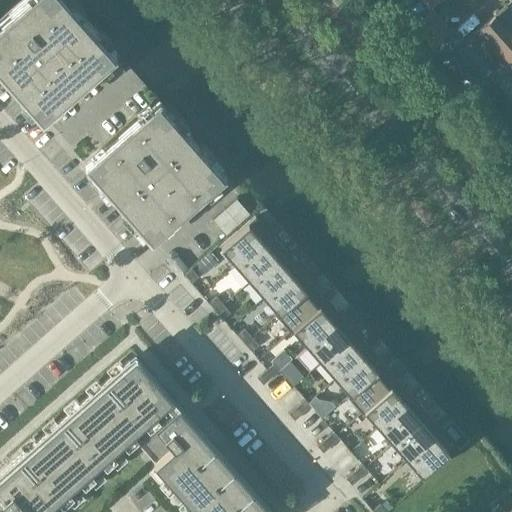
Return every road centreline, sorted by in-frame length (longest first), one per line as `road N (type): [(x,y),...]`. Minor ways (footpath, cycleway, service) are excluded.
road 1 (tertiary): [(266,0),(511,277)]
road 2 (tertiary): [(511,254),(287,0)]
road 3 (residential): [(133,278),(331,501),(320,511)]
road 4 (residential): [(133,278),(0,124)]
road 5 (residential): [(0,393),(133,278)]
